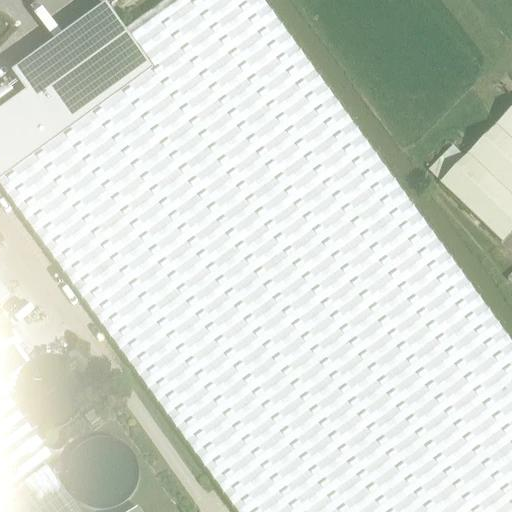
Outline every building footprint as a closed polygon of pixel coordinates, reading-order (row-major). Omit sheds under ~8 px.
[(0,182),(0,190),(69,285),(233,511),(511,511),(511,349),(258,0),(172,0),(125,34),(152,73),(0,182)] [(24,95),(0,112),(0,182),(152,73),(125,34),(105,7),(10,76),(24,95)] [(511,111),(440,187),(501,246),(511,234),(511,111)] [(0,288),(0,372),(4,379),(26,363),(11,342),(12,341),(0,323),(0,306),(8,300),(0,288)] [(10,387),(4,379),(0,372),(0,496),(49,461),(0,394),(10,387)] [(95,413),(84,421),(90,430),(100,421),(95,413)] [(77,511),(47,469),(0,502),(0,511),(77,511)]
